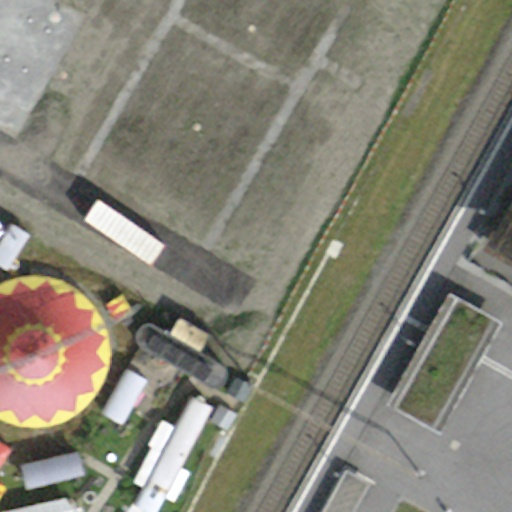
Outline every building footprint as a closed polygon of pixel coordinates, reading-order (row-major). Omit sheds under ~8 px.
[(511,246),(511,221),(501,240),(511,246)] [(0,278),(0,410),(109,407),(105,275),(0,278)] [(387,404),(439,433),(488,345),(501,322),(449,293),(387,404)] [(0,474),(20,437),(0,426),(0,474)] [(81,511),(78,488),(10,497),(11,511),(81,511)]
